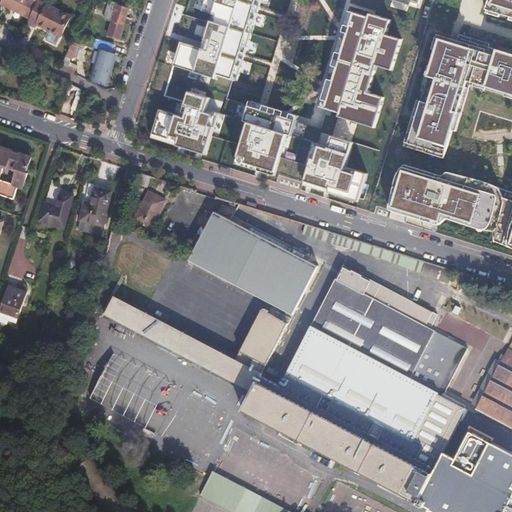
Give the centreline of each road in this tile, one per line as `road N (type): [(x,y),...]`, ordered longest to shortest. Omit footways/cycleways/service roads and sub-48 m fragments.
road 1 (residential): [(115,148),(511,272)]
road 2 (residential): [(0,40),(129,107)]
road 3 (residential): [(0,110),(115,148)]
